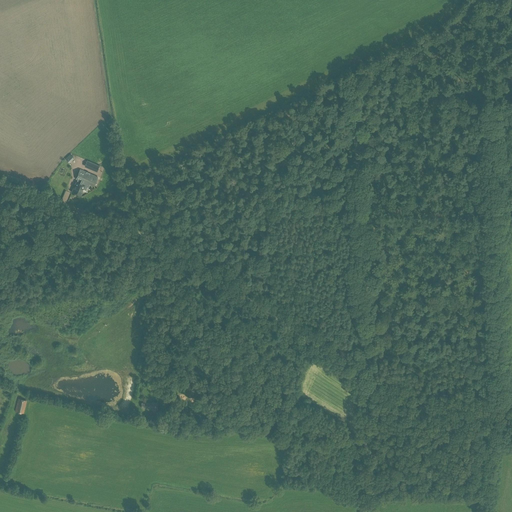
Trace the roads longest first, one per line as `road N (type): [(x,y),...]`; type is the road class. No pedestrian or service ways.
road 1 (tertiary): [(363,381),(361,95),(389,58),(454,24),(474,0)]
road 2 (unclassified): [(363,381),(174,252),(0,181)]
road 3 (track): [(498,396),(363,373)]
road 4 (tertiary): [(367,511),(363,381)]
